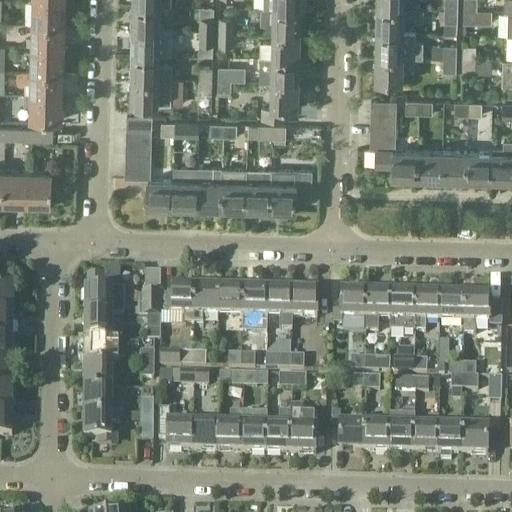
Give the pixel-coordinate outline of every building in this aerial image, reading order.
[(66,1),(34,0),(33,24),(65,25),(66,1)] [(264,0),(264,8),(301,9),(301,0),(264,0)] [(377,0),(378,8),(405,8),(418,9),(417,0),(377,0)] [(445,0),(445,10),(458,10),(458,0),(445,0)] [(463,0),(464,10),(477,11),(477,0),(463,0)] [(161,6),(133,5),(133,30),(160,30),(161,6)] [(264,33),(273,33),(301,35),(301,24),(305,24),(305,11),(301,11),(301,9),(264,8),(261,8),(260,24),(264,25),(264,33)] [(405,8),(378,8),(377,31),(405,32),(405,8)] [(458,10),(445,10),(444,23),(457,23),(458,10)] [(477,11),(464,10),(463,23),(477,24),(477,11)] [(201,18),(200,32),(214,32),(214,19),(201,18)] [(219,18),(219,32),(232,32),(233,18),(219,18)] [(65,25),(33,24),(32,48),(64,48),(65,25)] [(132,54),(160,55),(172,55),(172,31),(160,30),(133,30),(132,54)] [(376,57),(404,58),(423,58),(423,42),(416,42),(416,33),(405,32),(377,31),(376,57)] [(214,32),(200,32),(200,45),(214,45),(214,32)] [(232,32),(219,32),(218,47),(232,47),(232,32)] [(259,57),(272,57),(300,58),(301,35),(273,33),(273,42),(260,42),(259,57)] [(443,59),(456,59),(457,45),(444,45),(443,59)] [(463,45),(463,59),(476,59),(476,46),(463,45)] [(64,48),(32,48),(32,71),(64,72),(64,48)] [(159,80),(171,80),(172,66),(159,66),(160,55),(132,54),(131,79),(159,80)] [(259,82),(272,82),(299,83),(300,58),(272,57),(272,69),(260,69),(259,82)] [(404,58),(376,57),(376,82),(403,83),(404,58)] [(456,72),(456,59),(443,59),(443,72),(456,72)] [(476,59),(463,59),(462,72),(475,73),(476,59)] [(511,60),(503,60),(502,85),(505,85),(505,98),(511,97),(511,60)] [(199,67),(199,81),(212,81),(212,67),(199,67)] [(219,68),(218,81),(231,81),(231,68),(219,68)] [(24,94),(24,95),(63,96),(64,72),(32,71),(31,94),(24,94)] [(172,80),(171,80),(159,80),(131,79),(131,104),(171,105),(172,80)] [(212,81),(199,81),(198,94),(212,94),(212,81)] [(231,81),(218,81),(218,94),(231,95),(231,81)] [(299,83),(272,82),(271,107),(262,107),(262,120),(288,120),(289,108),(299,108),(299,83)] [(24,105),(31,105),(30,120),(62,121),(63,96),(24,95),(24,105)] [(372,113),(397,114),(397,102),(372,101),(372,113)] [(420,114),(420,101),(406,101),(406,114),(420,114)] [(433,101),(420,101),(420,114),(433,114),(433,101)] [(468,116),(469,102),(455,102),(455,115),(468,116)] [(482,103),(469,102),(468,116),(481,116),(482,103)] [(397,114),(372,113),(371,126),(397,126),(397,114)] [(127,115),(127,130),(152,131),(152,116),(127,115)] [(176,136),(176,123),(162,122),(161,136),(176,136)] [(188,123),(176,123),(176,136),(188,136),(188,123)] [(224,137),(225,124),(211,124),(210,137),(224,137)] [(237,124),(225,124),(224,137),(237,138),(237,124)] [(259,138),(273,139),(273,125),(259,125),(259,138)] [(286,139),(286,126),(273,125),(273,139),(286,139)] [(397,126),(371,126),(371,139),(396,139),(397,126)] [(5,140),(30,141),(30,129),(5,129),(5,140)] [(54,130),(30,129),(30,141),(54,141),(54,130)] [(127,130),(127,142),(152,143),(152,131),(127,130)] [(371,150),(377,150),(396,150),(396,139),(371,139),(371,150)] [(492,153),(491,180),(511,180),(511,141),(504,141),(503,148),(492,148),(492,153)] [(152,143),(127,142),(126,154),(152,155),(152,143)] [(418,179),(419,151),(396,150),(377,150),(376,166),(393,166),(393,178),(418,179)] [(442,179),(443,152),(419,151),(418,179),(442,179)] [(466,180),(467,152),(443,152),(442,179),(466,180)] [(491,180),(492,153),(467,152),(466,180),(491,180)] [(152,155),(126,154),(126,166),(151,167),(152,155)] [(151,167),(126,166),(126,179),(149,179),(151,179),(151,167)] [(247,210),(248,170),(223,169),(223,181),(222,209),(232,209),(232,213),(245,214),(246,209),(247,210)] [(248,170),(247,210),(271,210),(272,171),(248,170)] [(27,203),(28,171),(4,171),(3,203),(27,203)] [(53,172),(28,171),(27,203),(52,204),(53,172)] [(272,171),(271,210),(296,211),(297,199),(311,199),(312,172),(272,171)] [(174,180),(151,179),(149,179),(148,207),(174,208),(174,180)] [(199,181),(174,180),(174,208),(198,208),(199,181)] [(223,181),(199,181),(198,208),(222,209),(223,181)] [(86,291),(86,315),(113,315),(113,316),(124,316),(125,291),(104,291),(104,277),(88,277),(88,291),(86,291)] [(185,324),(194,324),(195,316),(195,288),(170,287),(170,295),(161,295),(162,315),(169,315),(185,315),(185,324)] [(0,314),(14,314),(14,289),(0,288),(0,314)] [(203,325),(204,316),(219,316),(220,289),(195,288),(195,316),(194,324),(203,325)] [(220,289),(219,316),(243,317),(244,289),(220,289)] [(253,326),(254,317),(267,318),(268,290),(244,289),(243,317),(243,326),(253,326)] [(268,290),(267,318),(280,318),(279,330),(292,331),(292,318),(293,291),(268,290)] [(318,291),(293,291),(292,318),(317,319),(318,291)] [(366,320),(367,293),(342,292),(342,305),(334,305),(333,326),(341,326),(341,320),(366,320)] [(138,317),(149,317),(162,317),(162,315),(161,295),(161,293),(142,293),(142,305),(139,305),(138,317)] [(390,321),(391,294),(367,293),(366,320),(366,332),(379,333),(379,321),(390,321)] [(404,333),(414,333),(414,332),(415,294),(391,294),(390,321),(390,331),(404,332),(404,333)] [(425,333),(426,322),(439,323),(440,295),(415,294),(414,332),(425,333)] [(439,323),(464,323),(465,296),(440,295),(439,323)] [(476,335),(476,324),(489,324),(489,327),(502,328),(503,305),(490,305),(490,297),(465,296),(464,323),(464,335),(476,335)] [(14,314),(0,314),(0,339),(13,339),(14,314)] [(113,340),(113,316),(113,315),(86,315),(86,340),(113,340)] [(162,330),(162,317),(149,317),(149,330),(162,330)] [(13,339),(0,339),(0,362),(13,362),(13,339)] [(85,364),(113,364),(113,340),(86,340),(85,364)] [(141,352),(141,365),(154,365),(154,352),(141,352)] [(193,367),(193,354),(180,353),(180,352),(161,352),(161,367),(180,367),(193,367)] [(206,354),(193,354),(193,367),(206,367),(206,354)] [(241,368),(242,355),(229,355),(228,368),(241,368)] [(255,355),(242,355),(241,368),(255,369),(255,355)] [(291,370),(291,356),(277,356),(277,369),(291,370)] [(304,357),(291,356),(291,370),(304,370),(304,357)] [(364,372),(365,359),(352,358),(351,372),(364,372)] [(390,359),(365,359),(364,372),(390,372),(390,359)] [(413,374),(413,373),(414,360),(413,360),(414,359),(394,359),(394,373),(413,374)] [(427,360),(414,360),(413,373),(427,373),(427,360)] [(13,362),(0,362),(0,387),(13,388),(13,362)] [(85,389),(112,389),(113,364),(85,364),(85,389)] [(462,378),(463,365),(449,364),(449,377),(451,377),(462,378)] [(154,365),(141,365),(141,379),(154,379),(154,365)] [(476,365),(463,365),(462,378),(465,378),(476,378),(476,365)] [(195,386),(195,373),(182,373),(181,386),(195,386)] [(208,373),(195,373),(195,386),(208,387),(208,373)] [(244,388),(244,374),(231,374),(230,387),(244,388)] [(258,375),(244,374),(244,388),(257,388),(258,375)] [(279,388),(292,389),(293,376),(280,375),(279,388)] [(293,376),(292,389),(306,389),(306,376),(293,376)] [(353,390),(367,391),(368,378),(353,377),(353,390)] [(451,390),(465,390),(465,378),(462,378),(451,377),(451,390)] [(368,378),(367,391),(380,391),(380,378),(368,378)] [(465,378),(465,390),(478,391),(478,378),(476,378),(465,378)] [(502,379),(489,378),(488,402),(501,402),(502,379)] [(416,392),(416,379),(398,379),(397,392),(416,392)] [(429,379),(416,379),(416,392),(429,393),(429,379)] [(13,388),(0,387),(0,411),(13,412),(13,388)] [(85,413),(112,413),(112,389),(85,389),(85,413)] [(140,401),(140,414),(154,414),(154,401),(140,401)] [(292,413),(291,455),(316,456),(317,418),(304,418),(304,408),(292,407),(292,413)] [(13,412),(0,411),(0,436),(12,437),(13,412)] [(160,412),(159,440),(168,440),(169,424),(169,412),(160,412)] [(112,413),(85,413),(84,439),(97,439),(97,446),(112,446),(112,424),(122,424),(122,414),(112,413)] [(267,427),(266,454),(291,455),(292,413),(280,413),(279,427),(267,427)] [(140,414),(140,440),(153,440),(153,443),(154,414),(140,414)] [(218,425),(218,453),(242,454),(243,415),(231,414),(230,426),(218,425)] [(242,454),(266,454),(267,427),(268,415),(243,414),(243,415),(242,454)] [(390,454),(414,455),(415,427),(415,416),(391,415),(391,426),(390,454)] [(193,452),(194,425),(169,424),(168,440),(168,451),(193,452)] [(218,453),(218,425),(194,425),(193,452),(218,453)] [(366,453),(366,426),(341,425),(340,453),(366,453)] [(366,453),(390,454),(391,426),(366,426),(366,453)] [(439,455),(440,428),(415,427),(414,455),(439,455)] [(452,456),(464,456),(464,429),(440,428),(439,455),(441,455),(441,460),(452,461),(452,456)] [(489,429),(464,429),(464,456),(488,457),(489,429)]
